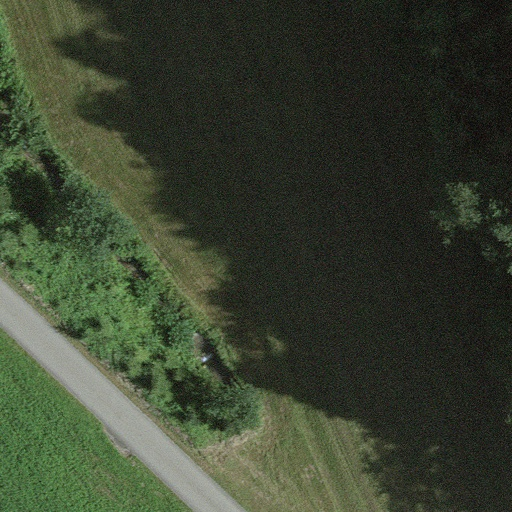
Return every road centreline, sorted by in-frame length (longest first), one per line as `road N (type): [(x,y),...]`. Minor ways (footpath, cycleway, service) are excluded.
road 1 (track): [(511,327),(403,0)]
road 2 (residential): [(220,511),(0,296)]
